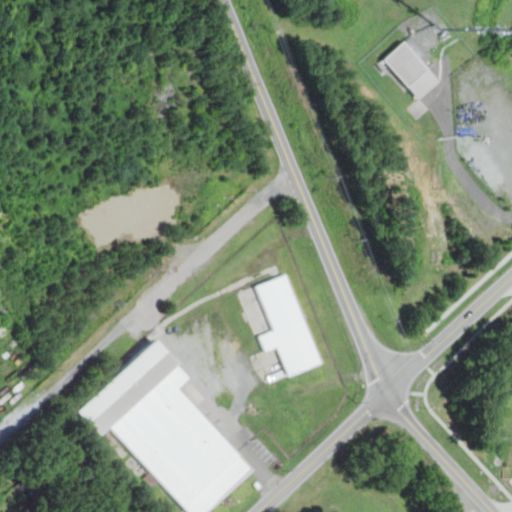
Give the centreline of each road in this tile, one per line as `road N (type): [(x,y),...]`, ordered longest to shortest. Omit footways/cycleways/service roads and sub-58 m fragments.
road 1 (tertiary): [(388,392),(224,0)]
road 2 (residential): [(296,175),(0,442)]
road 3 (residential): [(258,511),(388,392)]
road 4 (residential): [(388,392),(511,278)]
road 5 (tertiary): [(493,511),(388,392)]
